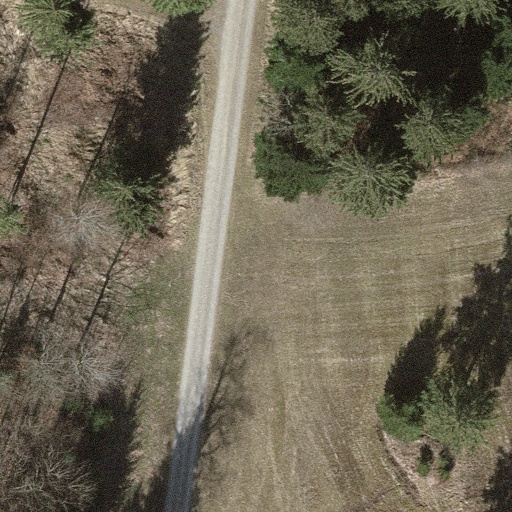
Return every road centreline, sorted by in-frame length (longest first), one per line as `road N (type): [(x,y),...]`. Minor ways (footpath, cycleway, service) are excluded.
road 1 (track): [(168,511),(222,190),(243,0)]
road 2 (track): [(72,0),(238,28)]
